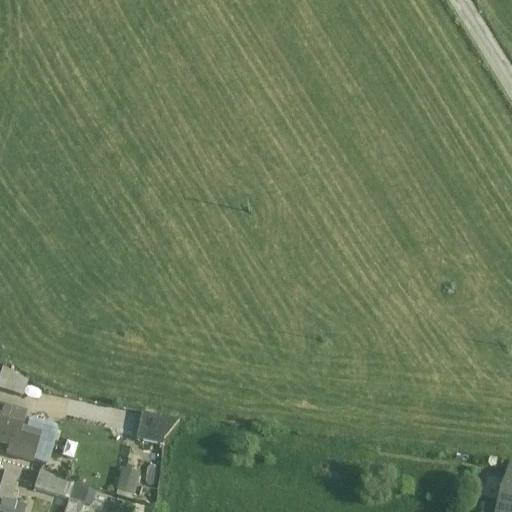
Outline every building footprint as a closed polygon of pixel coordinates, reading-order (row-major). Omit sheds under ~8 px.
[(24,412),(0,406),(0,445),(5,447),(2,460),(29,466),(36,437),(19,433),(24,412)] [(179,423),(142,415),(137,443),(163,448),(164,442),(179,423)] [(511,511),(511,464),(511,465),(497,511),(511,511)] [(75,479),(46,470),(40,490),(69,498),(75,479)] [(142,476),(122,471),(116,493),(136,499),(142,476)] [(21,511),(7,508),(9,501),(0,498),(0,511),(21,511)] [(83,511),(86,504),(75,499),(71,511),(83,511)]
